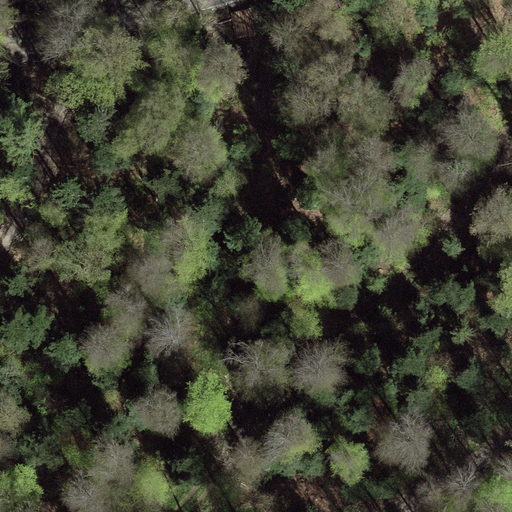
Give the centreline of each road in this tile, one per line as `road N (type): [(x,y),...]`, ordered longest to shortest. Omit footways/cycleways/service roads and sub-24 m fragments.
road 1 (track): [(200,0),(0,63)]
road 2 (track): [(395,511),(511,434)]
